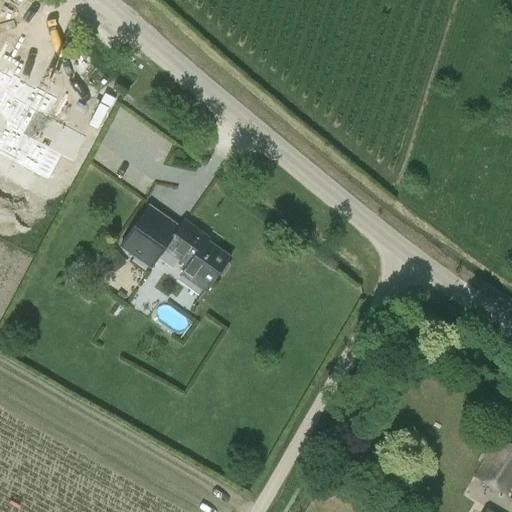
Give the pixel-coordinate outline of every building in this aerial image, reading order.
[(56,104),(0,101),(0,157),(19,158),(18,178),(53,179),(54,159),(83,160),(84,126),(56,125),(56,104)] [(31,221),(39,204),(18,194),(10,211),(31,221)] [(178,229),(160,217),(149,233),(136,224),(120,247),(150,268),(163,250),(186,266),(180,275),(204,292),(218,273),(225,274),(232,264),(228,258),(229,257),(207,241),(208,239),(184,221),(178,229)] [(98,256),(86,266),(100,282),(112,272),(115,276),(127,266),(112,248),(100,258),(98,256)] [(168,304),(156,317),(176,336),(189,323),(168,304)] [(511,445),(496,436),(473,477),(506,495),(511,484),(511,445)]
